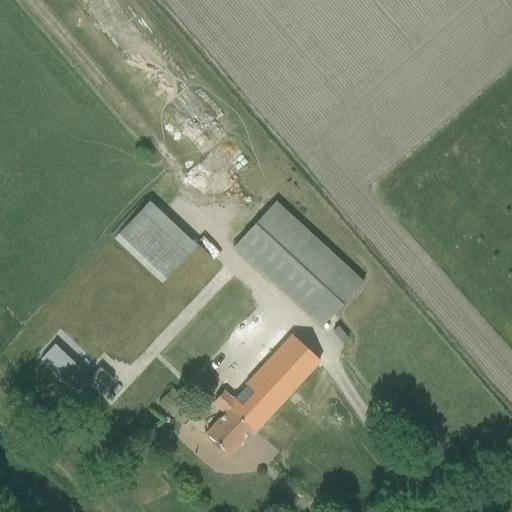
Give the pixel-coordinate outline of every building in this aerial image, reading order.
[(240,173),(249,166),(233,141),(208,157),(217,171),(232,161),(240,173)] [(233,247),(306,315),(320,328),(362,283),(274,202),(233,247)] [(152,274),(147,279),(157,288),(194,248),(147,204),(115,240),(152,274)] [(227,286),(159,360),(186,384),(253,310),(227,286)] [(212,403),(224,415),(218,420),(205,435),(228,456),(250,431),(253,433),(319,362),(291,336),(289,338),(280,330),(254,358),(263,366),(231,400),(222,392),(212,403)] [(87,381),(57,352),(44,366),(88,406),(112,381),(99,368),(87,381)] [(193,386),(205,397),(218,383),(207,372),(193,386)] [(174,425),(178,428),(194,411),(170,390),(157,404),(177,422),(174,425)]
